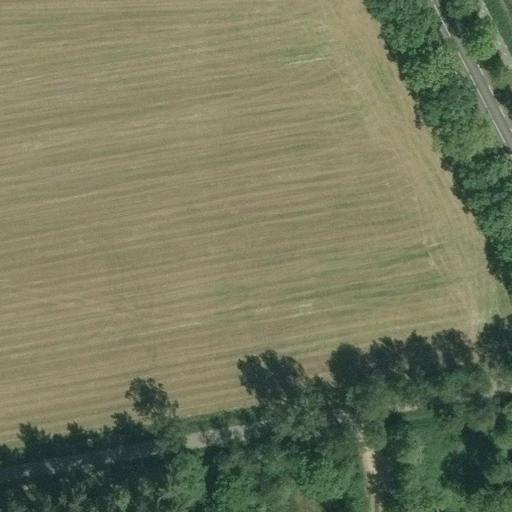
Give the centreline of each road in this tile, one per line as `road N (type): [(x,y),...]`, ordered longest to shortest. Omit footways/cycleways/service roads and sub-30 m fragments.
road 1 (unclassified): [(0,473),(511,382)]
road 2 (secondary): [(511,155),(432,0)]
